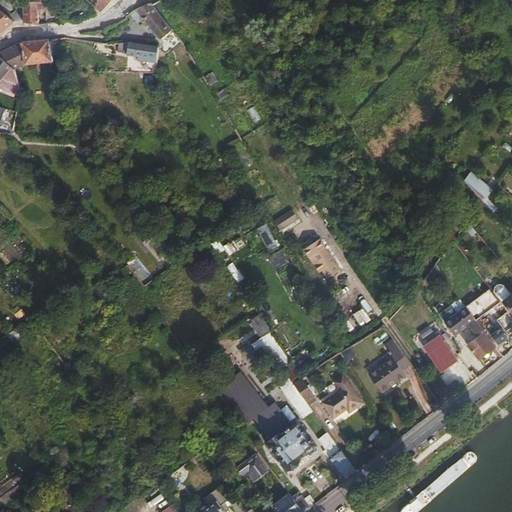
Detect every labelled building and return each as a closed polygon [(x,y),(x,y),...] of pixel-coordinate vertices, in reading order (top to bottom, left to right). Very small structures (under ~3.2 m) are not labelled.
[(25,1),(25,22),(41,25),(40,9),(40,1),(25,1)] [(200,1),(190,7),(196,18),(207,12),(200,1)] [(134,10),(127,16),(140,23),(146,19),(163,39),(175,31),(154,2),(150,2),(134,10)] [(1,9),(0,9),(0,36),(7,30),(15,23),(1,9)] [(17,45),(0,53),(15,69),(26,63),(53,62),(52,55),(57,54),(61,53),(57,38),(21,43),(17,45)] [(131,43),(118,42),(118,52),(127,53),(127,55),(138,56),(138,61),(157,62),(160,46),(131,43)] [(56,71),(61,71),(57,54),(52,55),(53,62),(56,71)] [(478,61),(471,70),(477,74),(479,71),(483,74),(488,68),(478,61)] [(0,124),(0,132),(12,134),(8,125),(0,124)] [(428,127),(414,144),(423,152),(437,134),(428,127)] [(472,170),(465,178),(484,201),(491,193),(472,170)] [(283,229),(299,219),(293,209),(277,219),(283,229)] [(154,232),(143,241),(159,260),(170,251),(154,232)] [(333,256),(319,264),(328,278),(342,270),(333,256)] [(436,263),(432,269),(435,273),(441,269),(436,263)] [(425,279),(417,290),(420,293),(428,282),(425,279)] [(511,310),(511,291),(506,283),(499,283),(497,285),(496,291),(511,310)] [(467,324),(471,331),(480,324),(467,306),(445,322),(454,335),(462,330),(461,328),(467,324)] [(272,331),(260,313),(252,320),(253,325),(259,334),(264,336),(272,331)] [(511,318),(493,334),(500,344),(508,337),(511,341),(511,318)] [(480,324),(471,331),(475,336),(485,330),(480,324)] [(484,334),(469,345),(479,359),(494,348),(494,347),(496,345),(490,337),(487,339),(484,334)] [(393,355),(369,372),(381,389),(406,372),(402,367),(411,361),(393,337),(385,343),(393,355)] [(445,339),(428,351),(442,370),(458,358),(445,339)] [(503,343),(497,347),(504,356),(509,351),(503,343)] [(322,352),(325,357),(337,349),(334,344),(322,352)] [(349,347),(340,352),(345,361),(354,356),(356,354),(350,345),(349,347)] [(289,374),(293,380),(301,374),(297,368),(289,374)] [(275,401),(268,406),(242,372),(221,387),(264,444),(282,430),(278,424),(287,417),(275,401)] [(303,378),(295,384),(306,400),(314,394),(303,378)] [(348,382),(322,401),(337,421),(350,412),(348,408),(360,399),(348,382)] [(295,384),(288,388),(299,405),(306,400),(295,384)] [(281,435),(269,444),(287,468),(290,466),(291,467),(293,469),(296,469),(310,456),(310,454),(312,453),(316,450),(316,449),(316,447),(315,446),(316,445),(299,422),(282,435),(281,435)] [(456,458),(416,490),(414,494),(415,499),(418,501),(423,500),(489,448),(492,442),(491,438),(486,436),(482,438),(456,458)] [(342,450),(331,459),(346,480),(357,472),(342,450)] [(256,479),(271,468),(259,452),(239,467),(246,476),(251,472),(256,479)] [(47,464),(38,471),(65,506),(74,499),(47,464)] [(23,482),(0,498),(0,507),(27,488),(23,482)] [(226,511),(231,509),(226,502),(229,500),(225,494),(224,495),(219,488),(205,498),(211,506),(202,511),(226,511)] [(293,497),(303,511),(304,511),(311,508),(299,492),(293,497)] [(275,505),(280,511),(303,511),(293,497),(290,493),(275,505)]
